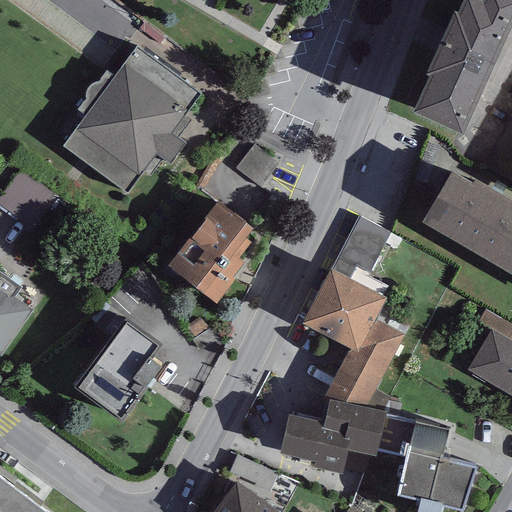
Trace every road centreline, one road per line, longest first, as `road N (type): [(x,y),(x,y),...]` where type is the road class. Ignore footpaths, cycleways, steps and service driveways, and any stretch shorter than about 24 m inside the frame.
road 1 (residential): [(399,0),(288,278),(157,511)]
road 2 (residential): [(129,511),(0,413)]
